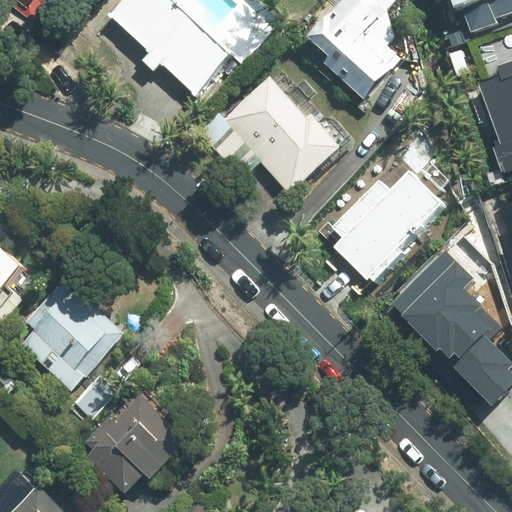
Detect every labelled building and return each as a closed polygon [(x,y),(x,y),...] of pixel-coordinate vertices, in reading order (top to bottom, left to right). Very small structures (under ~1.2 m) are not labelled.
[(10,0),(32,17),(46,0),(10,0)] [(249,59),(193,0),(132,0),(99,31),(183,121),(249,59)] [(385,0),(347,0),(312,41),(379,98),(421,49),(389,21),(398,11),(385,0)] [(511,0),(443,0),(458,46),(511,28),(511,0)] [(469,49),(453,54),(462,80),(478,74),(469,49)] [(511,174),(511,63),(475,77),(511,175),(511,174)] [(286,69),(228,118),(294,195),(351,146),(286,69)] [(384,284),(456,208),(410,165),(338,242),(384,284)] [(0,300),(31,264),(4,241),(0,245),(0,300)] [(511,331),(511,330),(450,260),(415,290),(478,361),(511,331)] [(135,337),(74,276),(16,335),(81,400),(76,405),(93,422),(123,393),(101,371),(135,337)] [(174,407),(151,384),(93,441),(102,451),(90,463),(110,483),(116,477),(134,496),(156,474),(162,481),(203,441),(172,409),(174,407)] [(77,511),(48,483),(40,490),(23,474),(0,496),(0,511),(77,511)] [(217,511),(222,505),(206,494),(194,511),(217,511)]
